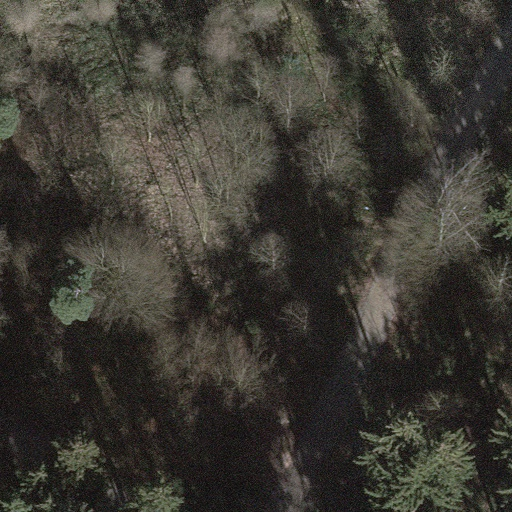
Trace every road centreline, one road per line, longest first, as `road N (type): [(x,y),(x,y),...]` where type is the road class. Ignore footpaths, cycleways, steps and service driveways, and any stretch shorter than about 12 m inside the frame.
road 1 (track): [(511,41),(419,208),(293,511)]
road 2 (track): [(121,511),(0,425)]
